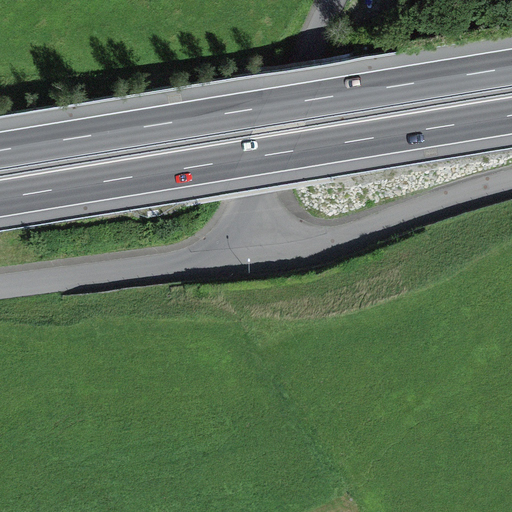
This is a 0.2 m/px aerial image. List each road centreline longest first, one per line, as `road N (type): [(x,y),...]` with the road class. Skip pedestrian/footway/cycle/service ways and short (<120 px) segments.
road 1 (motorway): [(511,61),(0,149)]
road 2 (motorway): [(0,198),(511,113)]
road 3 (residential): [(246,253),(322,241),(511,180)]
road 4 (unclassified): [(331,0),(246,253)]
road 5 (unclassified): [(246,253),(0,287)]
